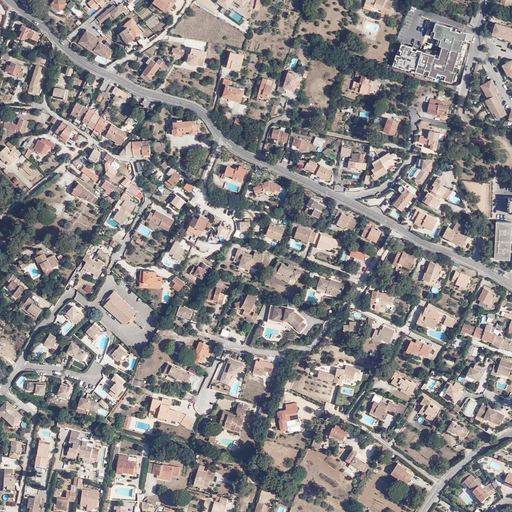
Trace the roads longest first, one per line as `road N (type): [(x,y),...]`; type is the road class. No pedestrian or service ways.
road 1 (residential): [(110,271),(147,193),(125,157),(46,101),(64,47)]
road 2 (tertiary): [(108,74),(196,106),(241,152),(339,197)]
road 3 (residential): [(339,197),(383,186),(409,155),(415,111),(380,77)]
road 4 (tertiary): [(339,197),(471,262)]
road 5 (residential): [(70,287),(0,396)]
road 6 (unknown): [(243,241),(362,281)]
road 7 (unclassified): [(422,511),(459,465),(511,429)]
